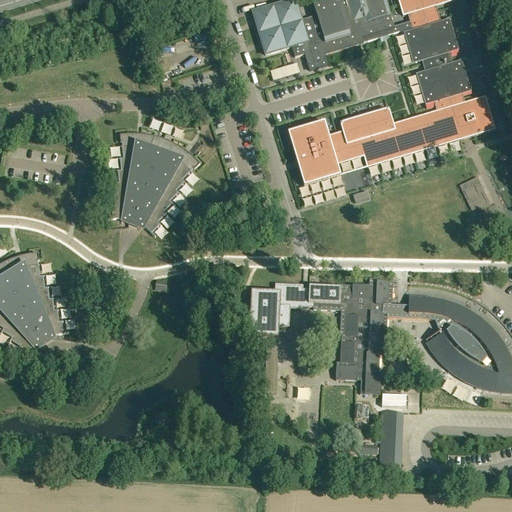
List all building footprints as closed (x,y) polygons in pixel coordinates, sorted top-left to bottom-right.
[(295,0),(252,13),(265,56),(292,48),(295,59),(305,56),(309,71),(327,65),(324,56),(412,30),(412,33),(406,35),(415,63),(421,62),(425,74),(419,76),(428,106),(433,104),(436,112),(392,126),(387,110),(352,121),(353,123),(350,124),(350,123),(349,122),(347,122),(340,124),(342,133),(328,137),(324,123),(288,134),(304,188),(340,177),(337,166),(363,158),(366,169),(463,140),(464,140),(464,139),(464,138),(470,136),(470,137),(471,137),(471,138),(472,137),(495,131),(485,98),(464,104),(462,95),(467,93),(459,64),(453,66),(449,53),(455,52),(446,23),(440,24),(437,12),(435,7),(456,1),(455,0),(397,0),(402,17),(407,16),(410,24),(394,28),(385,0),(325,0),(313,4),(317,17),(302,22),(295,0)] [(195,45),(168,52),(170,57),(196,51),(195,45)] [(296,64),(270,72),(272,82),(299,74),(296,64)] [(223,72),(212,74),(214,82),(225,79),(223,72)] [(155,96),(152,82),(143,84),(146,97),(155,96)] [(243,134),(246,141),(254,138),(252,131),(243,134)] [(118,161),(119,161),(121,172),(116,172),(116,173),(117,173),(118,184),(114,184),(114,185),(115,185),(116,196),(112,196),(112,197),(113,197),(114,208),(110,209),(111,209),(112,220),(107,220),(107,221),(127,219),(128,222),(128,223),(138,226),(140,224),(144,228),(155,238),(152,234),(159,227),(160,227),(161,227),(158,224),(165,216),(166,217),(167,216),(164,213),(171,205),(172,206),(173,206),(170,202),(178,195),(179,195),(176,192),(184,184),(184,185),(185,184),(182,181),(190,173),(191,174),(190,173),(193,170),(194,171),(196,169),(198,167),(200,165),(199,164),(198,163),(197,163),(197,162),(196,161),(195,160),(194,159),(193,158),(192,158),(191,157),(190,156),(190,155),(189,154),(188,154),(187,153),(186,152),(185,152),(184,151),(183,150),(182,150),(181,149),(180,148),(179,148),(178,147),(177,146),(176,146),(175,145),(174,145),(172,144),(171,144),(170,143),(169,143),(168,142),(167,142),(166,141),(165,141),(164,140),(163,140),(161,140),(160,139),(159,139),(158,139),(157,138),(156,138),(155,138),(153,137),(152,137),(151,137),(150,137),(149,136),(148,136),(146,136),(145,136),(144,136),(143,135),(142,135),(140,135),(139,135),(138,135),(137,135),(136,135),(134,135),(133,135),(132,135),(131,135),(130,135),(128,135),(127,135),(126,135),(125,135),(124,135),(123,135),(121,136),(120,136),(119,136),(120,144),(121,144),(121,148),(120,148),(121,149),(122,149),(123,160),(118,160),(118,161)] [(258,175),(266,171),(261,162),(253,166),(258,175)] [(477,178),(460,187),(472,212),(489,204),(477,178)] [(214,237),(186,237),(186,247),(214,248),(214,237)] [(38,262),(39,262),(39,260),(38,257),(38,254),(37,254),(36,254),(34,254),(33,254),(32,255),(31,255),(30,255),(29,255),(27,255),(26,256),(25,256),(24,256),(23,256),(22,257),(20,257),(19,257),(18,258),(17,258),(16,258),(15,259),(14,259),(12,260),(11,260),(10,260),(9,261),(8,261),(7,262),(6,262),(5,263),(4,263),(3,264),(2,265),(0,265),(0,328),(3,330),(1,334),(2,334),(2,333),(11,339),(9,343),(10,343),(11,342),(20,348),(17,352),(18,352),(19,351),(28,357),(25,361),(26,362),(32,353),(34,350),(37,345),(39,346),(48,340),(49,340),(48,337),(53,337),(69,335),(68,334),(63,334),(62,324),(63,324),(63,323),(59,323),(57,312),(58,312),(58,311),(54,312),(53,301),(54,301),(53,300),(49,300),(48,290),(49,290),(49,289),(44,289),(43,279),(44,278),(44,277),(40,278),(38,267),(39,267),(39,266),(38,266),(38,262)] [(156,282),(155,290),(165,291),(166,283),(156,282)] [(391,307),(392,306),(392,283),(376,283),(376,289),(369,289),(369,286),(352,286),(352,289),(348,289),(348,287),(340,287),(340,288),(309,287),(309,291),(303,291),(303,287),(275,285),(274,293),(250,292),(248,338),(278,339),(279,328),(289,328),(290,310),(302,311),(302,308),(308,309),(313,309),(313,311),(340,312),(339,337),(341,337),(340,364),(336,364),(335,381),(356,382),(360,383),(360,396),(380,397),(381,375),(378,375),(379,355),(382,355),(383,336),(383,335),(386,335),(387,319),(387,314),(382,314),(382,306),(391,307)] [(408,307),(392,306),(391,307),(382,306),(382,314),(387,314),(387,319),(429,321),(435,322),(435,323),(435,324),(436,325),(436,326),(437,328),(437,329),(437,330),(438,331),(438,332),(439,333),(439,334),(425,341),(428,345),(428,346),(429,347),(430,348),(430,349),(431,350),(432,351),(432,352),(433,354),(434,355),(435,356),(435,357),(436,357),(437,358),(438,359),(438,360),(439,361),(440,362),(441,363),(442,364),(443,365),(444,366),(449,371),(450,371),(451,372),(452,373),(453,374),(454,375),(455,375),(456,376),(457,377),(458,377),(459,378),(460,379),(461,380),(462,380),(463,381),(464,381),(465,382),(466,383),(467,383),(468,384),(470,384),(471,385),(472,385),(473,386),(474,386),(475,387),(476,387),(478,388),(479,388),(481,389),(482,389),(483,390),(484,390),(485,390),(487,391),(488,391),(489,391),(490,392),(491,392),(493,392),(494,392),(495,393),(496,393),(498,393),(499,393),(500,393),(501,394),(503,394),(504,394),(505,394),(506,394),(508,394),(509,394),(510,394),(511,394),(511,366),(511,365),(511,364),(511,362),(510,361),(510,360),(509,359),(509,358),(508,357),(508,356),(507,354),(506,353),(506,352),(505,351),(505,350),(504,349),(503,348),(503,347),(502,346),(501,345),(501,344),(500,342),(499,341),(499,340),(498,339),(497,338),(496,337),(496,336),(495,335),(494,335),(493,334),(492,333),(491,332),(491,331),(490,330),(489,329),(488,328),(487,327),(486,326),(485,326),(484,325),(483,324),(482,323),(481,322),(480,321),(479,320),(478,319),(477,318),(475,318),(474,317),(473,316),(472,316),(471,315),(470,314),(469,314),(468,313),(467,312),(466,312),(465,311),(464,311),(463,310),(461,309),(460,309),(459,308),(458,308),(457,307),(456,307),(455,306),(453,306),(452,306),(451,305),(450,305),(449,304),(447,304),(446,304),(445,303),(444,303),(443,303),(441,302),(440,302),(439,302),(438,302),(436,301),(435,301),(434,301),(433,301),(431,301),(430,300),(429,300),(428,300),(426,300),(425,300),(424,300),(423,300),(408,299),(408,307)] [(408,343),(407,343),(406,344),(406,345),(406,347),(406,348),(406,349),(406,351),(406,352),(407,354),(407,355),(408,356),(409,357),(410,358),(411,359),(412,360),(413,361),(414,362),(415,363),(416,363),(418,363),(418,362),(419,361),(419,360),(419,358),(419,357),(419,356),(419,354),(418,353),(418,352),(417,351),(416,349),(416,348),(415,347),(414,346),(413,345),(412,345),(411,344),(409,343),(408,343)] [(278,347),(266,346),(264,395),(276,395),(278,347)] [(63,358),(62,368),(89,371),(90,361),(63,358)] [(315,402),(314,390),(300,390),(300,402),(315,402)] [(382,401),(378,479),(400,479),(404,402),(382,401)] [(356,407),(356,420),(368,420),(369,407),(356,407)] [(375,453),(376,441),(362,438),(360,450),(375,453)]
